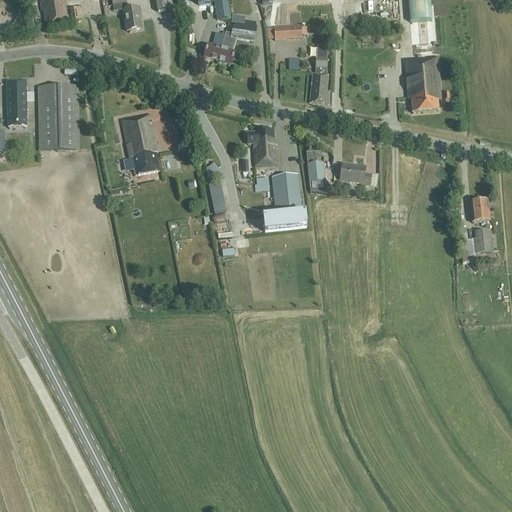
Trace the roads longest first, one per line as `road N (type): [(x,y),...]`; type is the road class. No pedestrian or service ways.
road 1 (tertiary): [(0,56),(89,55),(232,101),(511,159)]
road 2 (primary): [(123,511),(0,272)]
road 3 (unclassified): [(103,511),(0,315)]
